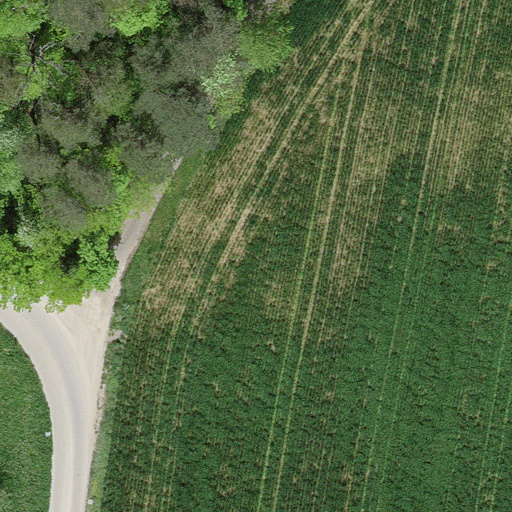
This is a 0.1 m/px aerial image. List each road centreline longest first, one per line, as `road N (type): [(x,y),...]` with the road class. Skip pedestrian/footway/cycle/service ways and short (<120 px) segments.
road 1 (track): [(62,341),(246,0)]
road 2 (track): [(0,282),(62,341),(77,394),(69,511)]
